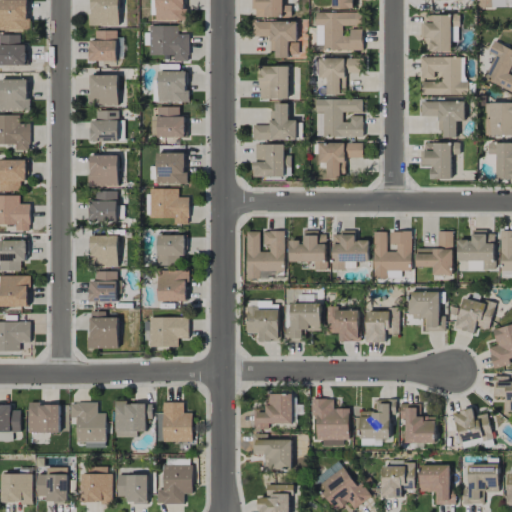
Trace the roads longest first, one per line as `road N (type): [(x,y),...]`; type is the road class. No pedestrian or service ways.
road 1 (tertiary): [(222,0),(222,511)]
road 2 (residential): [(457,371),(0,373)]
road 3 (residential): [(62,373),(62,0)]
road 4 (residential): [(222,200),(511,201)]
road 5 (residential): [(397,201),(397,0)]
